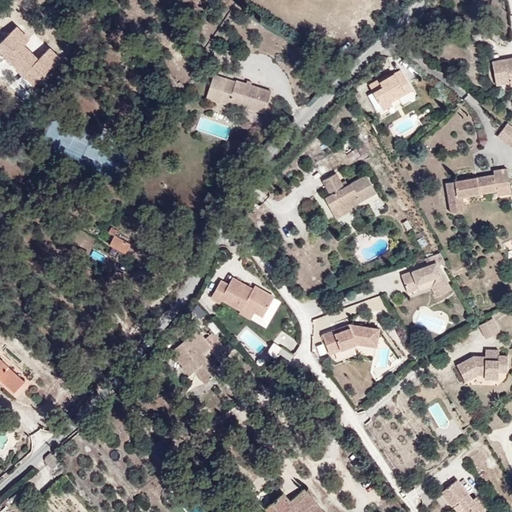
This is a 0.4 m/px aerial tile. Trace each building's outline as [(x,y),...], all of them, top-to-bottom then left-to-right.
[(24,83),(57,46),(45,36),(34,48),(19,35),(25,29),(11,17),(0,28),(0,48),(2,50),(19,65),(12,72),(24,83)] [(511,59),(491,63),(494,81),(508,79),(509,85),(509,88),(511,87),(511,59)] [(413,91),(402,70),(380,82),(382,86),(373,91),(384,110),(393,105),(391,103),(413,91)] [(223,92),(227,77),(213,74),(209,88),(223,92)] [(267,105),(272,86),(236,75),(235,80),(227,77),(221,97),(231,100),(233,95),(267,105)] [(221,97),(223,92),(209,88),(208,93),(221,97)] [(243,104),(244,98),(233,95),(231,100),(243,104)] [(511,146),(511,126),(507,124),(498,136),(511,146)] [(79,153),(76,163),(109,171),(114,149),(48,133),(45,145),(79,153)] [(356,148),(346,154),(350,161),(360,155),(356,148)] [(351,201),(376,187),(366,169),(344,181),(336,167),(322,175),(329,188),(323,192),(336,214),(353,204),(351,201)] [(496,193),(495,187),(510,185),(507,168),(492,171),(493,176),(446,184),(451,214),(464,212),(461,199),(496,193)] [(511,193),(510,185),(495,187),(496,193),(496,196),(511,193)] [(122,254),(128,243),(116,236),(118,231),(109,225),(104,234),(111,238),(107,246),(122,254)] [(431,258),(396,271),(404,292),(427,283),(430,291),(445,285),(439,270),(436,271),(431,258)] [(252,310),(253,309),(262,314),(273,296),(260,288),(258,292),(252,288),(232,277),(228,284),(220,279),(210,297),(219,302),(221,298),(242,310),(244,305),(252,310)] [(242,310),(240,309),(239,312),(248,317),(252,310),(244,305),(242,310)] [(496,331),(488,317),(475,324),(482,338),(496,331)] [(372,346),(375,328),(345,324),(346,326),(331,332),(329,329),(318,334),(325,353),(352,343),(372,346)] [(331,332),(346,326),(345,324),(329,329),(331,332)] [(240,335),(257,353),(265,345),(247,328),(240,335)] [(214,349),(199,332),(170,356),(189,379),(195,374),(206,387),(220,376),(204,357),(214,349)] [(503,374),(504,356),(496,355),(496,348),(481,347),(481,356),(470,356),(452,365),(461,384),(477,376),(477,380),(494,381),(495,374),(503,374)] [(19,385),(0,364),(0,389),(7,397),(19,385)] [(51,453),(43,458),(49,467),(57,461),(51,453)] [(473,501),(457,480),(440,494),(452,509),(459,504),(464,511),(485,511),(487,511),(477,498),(473,501)] [(323,511),(307,491),(296,499),(289,489),(267,506),(271,511),(323,511)]
